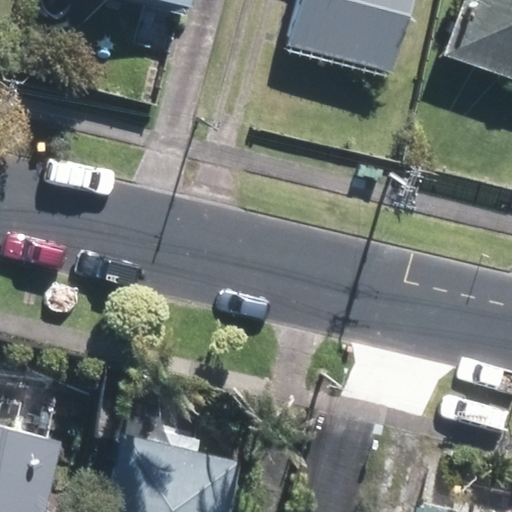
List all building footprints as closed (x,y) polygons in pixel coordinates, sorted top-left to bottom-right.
[(416,0),(300,0),(289,39),(396,70),(416,0)] [(511,0),(465,0),(447,51),(511,75),(511,0)] [(44,511),(63,431),(0,416),(0,511),(44,511)] [(235,511),(248,456),(125,427),(104,511),(235,511)] [(463,511),(422,502),(419,511),(463,511)]
